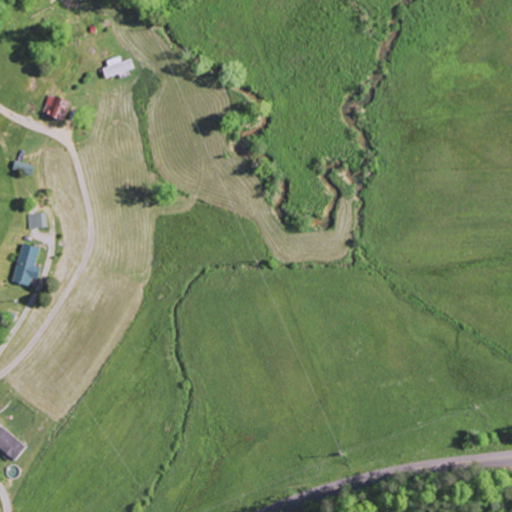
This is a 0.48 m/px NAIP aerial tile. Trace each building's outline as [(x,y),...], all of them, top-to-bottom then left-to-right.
[(100,65),(105,79),(134,70),(130,59),(121,62),(120,59),(100,65)] [(64,121),(68,101),(47,96),(43,116),(64,121)] [(47,228),(47,213),(28,214),(29,229),(47,228)] [(13,283),(30,286),(32,279),(38,280),(40,267),(36,267),(40,248),(21,244),(13,283)] [(0,449),(14,461),(25,448),(1,427),(0,428),(0,449)]
